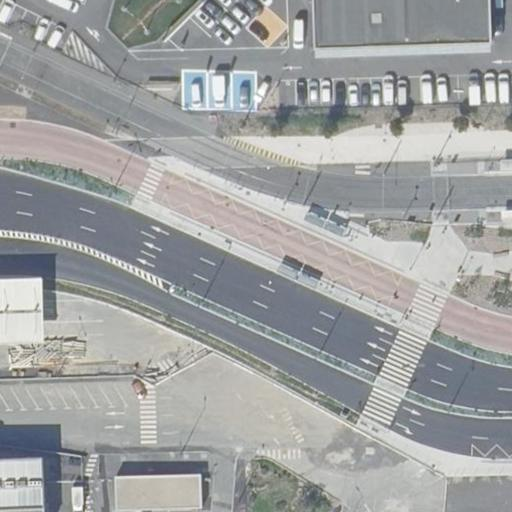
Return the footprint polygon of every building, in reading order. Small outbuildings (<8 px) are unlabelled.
[(312,0),(315,48),(495,41),(493,0),(312,0)] [(511,161),(500,162),(500,171),(511,171),(511,161)] [(511,211),(501,211),(501,222),(511,222),(511,211)] [(0,281),(0,345),(44,345),(43,290),(43,280),(0,281)] [(44,511),(43,460),(0,460),(0,511),(44,511)] [(121,511),(202,510),(201,475),(115,477),(115,511),(121,511)]
